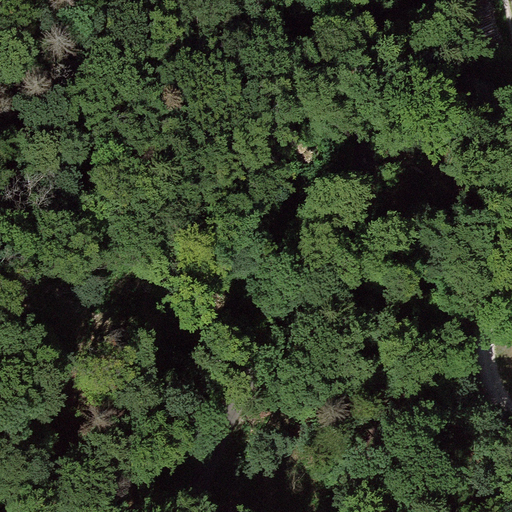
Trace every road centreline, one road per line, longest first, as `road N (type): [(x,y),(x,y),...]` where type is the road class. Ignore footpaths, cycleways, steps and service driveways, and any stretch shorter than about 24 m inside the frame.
road 1 (residential): [(356,0),(368,125),(358,185),(270,335),(189,511)]
road 2 (track): [(511,413),(486,348),(511,232)]
